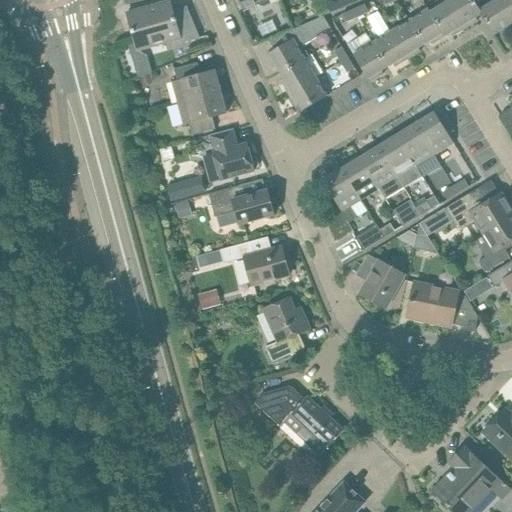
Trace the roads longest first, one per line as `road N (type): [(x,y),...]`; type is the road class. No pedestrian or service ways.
road 1 (secondary): [(196,511),(57,0)]
road 2 (residential): [(492,363),(485,388),(432,448),(405,455),(322,374),(322,362),(353,324)]
road 3 (residential): [(283,163),(441,73),(471,93)]
road 4 (residential): [(213,0),(283,163)]
road 5 (residential): [(283,163),(353,324)]
road 6 (residential): [(353,324),(388,341),(492,363)]
